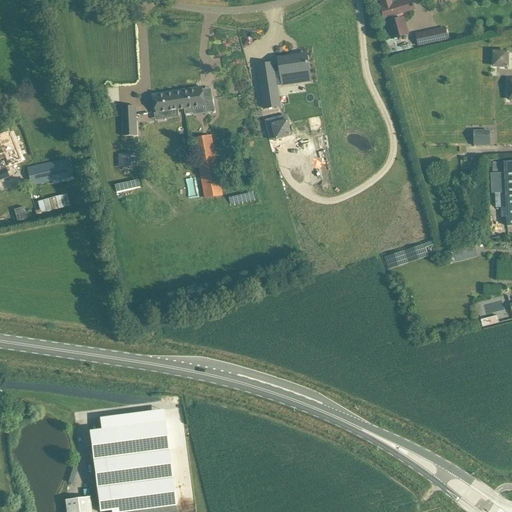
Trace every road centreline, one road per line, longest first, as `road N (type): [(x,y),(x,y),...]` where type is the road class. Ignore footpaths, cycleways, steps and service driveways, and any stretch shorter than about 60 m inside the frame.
road 1 (secondary): [(383,440),(224,378),(0,341)]
road 2 (secondary): [(511,509),(427,455),(383,440)]
road 3 (unclassified): [(152,0),(220,11),(293,0)]
